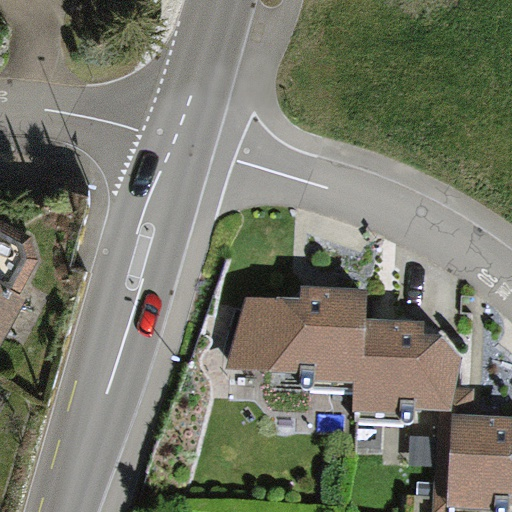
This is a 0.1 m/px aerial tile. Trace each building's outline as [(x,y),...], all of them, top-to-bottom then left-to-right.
[(0,0),(0,6),(12,8),(21,0),(0,0)] [(0,337),(21,294),(15,292),(30,260),(27,238),(0,220),(0,337)] [(354,383),(359,313),(362,288),(296,283),(295,300),(234,295),(229,366),(294,371),(293,378),(354,383)] [(449,406),(453,352),(440,333),(417,331),(418,318),(359,313),(354,383),(351,412),(407,417),(408,403),(449,406)] [(511,413),(457,412),(437,411),(433,505),(447,505),(511,508),(511,499),(511,498),(511,413)]
